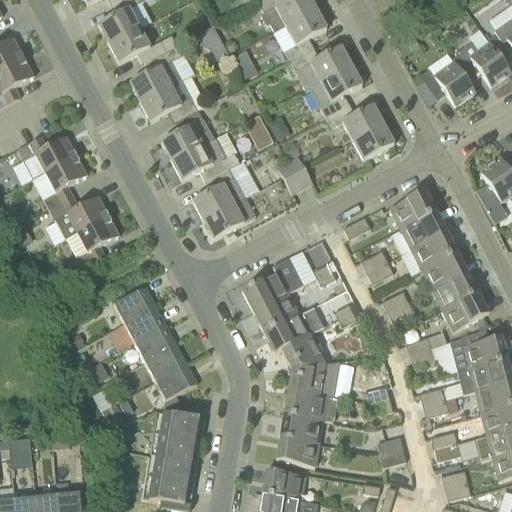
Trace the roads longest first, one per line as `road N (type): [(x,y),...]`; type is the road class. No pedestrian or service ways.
road 1 (residential): [(438,154),(189,286)]
road 2 (residential): [(219,511),(242,387),(189,286)]
road 3 (residential): [(189,286),(83,82)]
road 4 (residential): [(438,154),(353,0)]
road 5 (residential): [(511,289),(438,154)]
